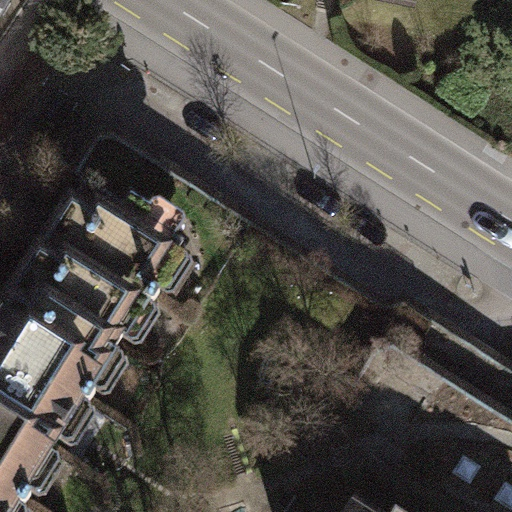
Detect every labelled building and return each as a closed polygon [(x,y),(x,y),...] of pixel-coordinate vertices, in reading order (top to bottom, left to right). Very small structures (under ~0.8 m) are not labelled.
[(0,0),(0,37),(24,2),(21,0),(0,0)] [(402,0),(314,0),(314,1),(399,17),(402,0)] [(184,247),(76,180),(11,288),(119,355),(184,247)] [(119,355),(11,288),(0,305),(0,429),(53,463),(119,355)] [(0,511),(22,511),(53,463),(0,429),(0,511)] [(360,495),(386,511),(511,511),(511,441),(496,434),(468,452),(446,496),(385,463),(360,495)] [(386,511),(360,495),(348,511),(386,511)]
